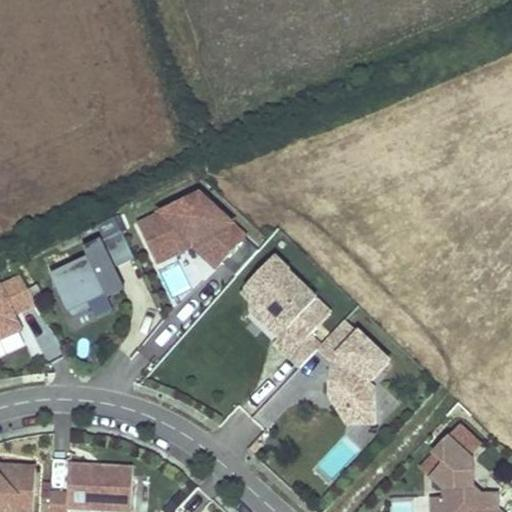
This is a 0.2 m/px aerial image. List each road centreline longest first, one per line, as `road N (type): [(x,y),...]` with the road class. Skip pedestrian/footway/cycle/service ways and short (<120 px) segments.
road 1 (residential): [(0,408),(58,397),(126,407),(181,432),(276,511)]
road 2 (track): [(264,72),(449,0)]
